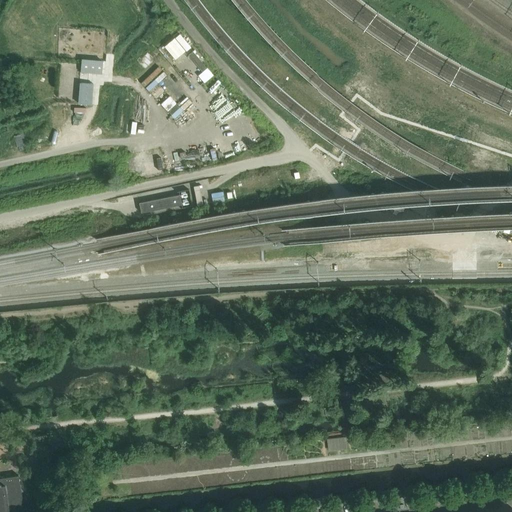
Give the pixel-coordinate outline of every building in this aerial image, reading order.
[(132,71),(174,116),(193,98),(151,53),(132,71)] [(81,60),(80,72),(102,74),(103,61),(81,60)] [(81,82),(79,104),(91,105),(93,83),(81,82)] [(258,126),(218,86),(207,97),(225,116),(223,118),(244,139),(258,126)] [(154,125),(161,133),(176,120),(168,111),(163,116),(154,125)] [(212,193),(214,202),(225,199),(223,191),(212,193)] [(180,203),(178,193),(137,201),(139,211),(180,203)] [(348,449),(346,437),(328,439),(329,451),(348,449)] [(0,511),(24,511),(18,476),(0,478),(0,511)]
